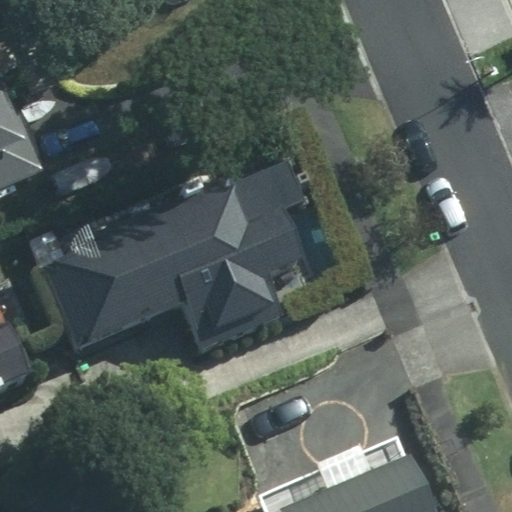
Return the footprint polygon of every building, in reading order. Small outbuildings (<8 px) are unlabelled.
[(0,161),(37,145),(0,65),(0,161)] [(266,257),(249,264),(222,198),(60,265),(91,339),(188,299),(208,349),(290,315),(266,257)] [(0,393),(42,376),(21,326),(0,335),(0,393)] [(447,511),(423,457),(298,511),(447,511)] [(114,511),(109,498),(75,511),(114,511)]
